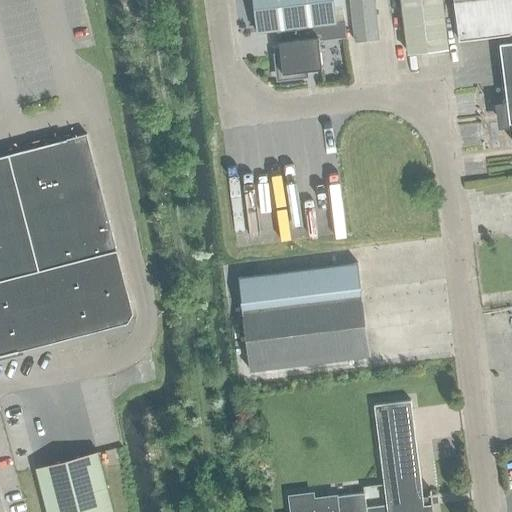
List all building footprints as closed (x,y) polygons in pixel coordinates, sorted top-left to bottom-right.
[(251,0),(255,33),(283,30),(284,41),(278,42),(279,56),(275,57),(278,79),(304,76),(304,72),(321,70),(316,26),(336,24),(332,0),(251,0)] [(373,0),(349,0),(354,42),(378,39),(373,0)] [(441,0),(400,0),(408,53),(448,48),(441,0)] [(511,123),(511,125),(511,0),(453,0),(459,41),(498,36),(507,106),(500,107),(502,124),(511,123)] [(9,156),(39,270),(114,249),(87,136),(9,156)] [(0,157),(0,280),(39,270),(9,156),(0,157)] [(0,357),(127,325),(133,315),(114,249),(39,270),(0,280),(0,357)] [(357,263),(238,278),(249,371),(369,356),(357,263)] [(312,494),(290,497),(291,511),(433,511),(432,505),(423,506),(422,498),(410,401),(374,405),(386,505),(365,508),(363,493),(313,499),(312,494)] [(112,511),(97,453),(36,469),(35,469),(46,511),(112,511)]
